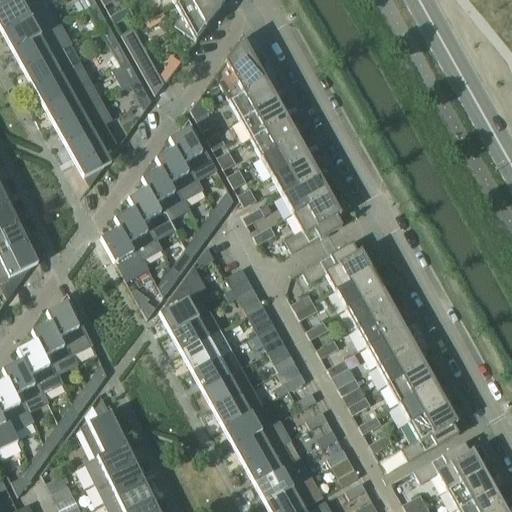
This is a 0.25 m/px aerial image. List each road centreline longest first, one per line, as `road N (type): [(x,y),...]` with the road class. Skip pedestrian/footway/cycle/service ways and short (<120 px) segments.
road 1 (residential): [(0,351),(257,0)]
road 2 (residential): [(388,511),(258,278)]
road 3 (residential): [(511,447),(382,214)]
road 4 (residential): [(382,214),(261,0)]
road 5 (tertiary): [(415,0),(511,169)]
road 6 (residential): [(258,278),(382,214)]
